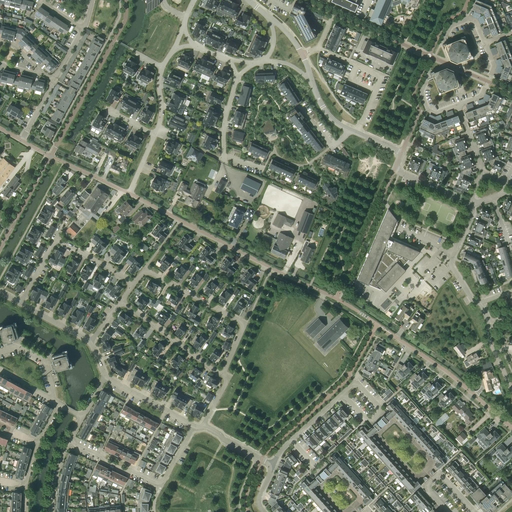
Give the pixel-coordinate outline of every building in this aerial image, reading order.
[(146,0),(146,14),(160,4),(158,4),(157,0),(146,0)] [(208,0),(206,5),(215,9),(218,3),(217,3),(215,2),(215,0),(208,0)] [(224,13),(226,14),(232,2),(230,1),(230,0),(229,0),(225,0),(224,3),(221,2),(217,10),(224,13)] [(332,0),(332,1),(355,12),(358,5),(355,4),(356,1),(355,0),(332,0)] [(367,17),(385,25),(384,25),(388,16),(385,15),(390,4),(398,0),(403,0),(407,2),(406,5),(415,9),(418,0),(379,0),(374,10),(371,9),(368,17),(367,17)] [(476,12),(478,13),(482,2),(481,2),(476,0),(475,0),(472,9),(476,11),(476,12)] [(232,2),(226,14),(235,18),(239,10),(236,8),(237,4),(232,2)] [(491,6),(483,3),(482,2),(478,13),(479,14),(480,12),(483,14),(491,6)] [(311,30),(302,14),(304,13),(305,11),(306,9),(294,4),(290,14),(293,16),(306,42),(316,37),(314,33),(312,30),(311,30)] [(491,6),(483,14),(484,17),(483,17),(484,19),(494,15),(494,14),(491,6)] [(40,17),(45,11),(40,7),(34,16),(39,19),(40,17)] [(305,11),(322,19),(323,16),(306,9),(305,11)] [(45,20),(49,14),(45,11),(40,17),(40,18),(44,20),(45,20)] [(45,20),(44,22),(48,25),(54,17),(49,14),(45,20)] [(239,25),(240,23),(247,26),(251,17),(243,14),(241,18),(239,17),(238,17),(235,23),(239,25)] [(494,15),(484,19),(484,21),(486,20),(487,24),(497,21),(495,16),(494,15)] [(54,17),(48,25),(53,28),(58,20),(54,17)] [(63,23),(58,20),(53,28),(54,27),(58,30),(63,23)] [(196,27),(193,34),(199,36),(201,32),(204,34),(208,25),(199,21),(197,24),(197,23),(196,23),(196,24),(195,24),(195,25),(195,26),(196,27)] [(487,24),(489,28),(488,29),(488,31),(499,26),(499,25),(497,21),(487,24)] [(63,23),(58,30),(63,33),(63,32),(66,33),(69,29),(67,27),(67,26),(63,23)] [(2,24),(0,31),(0,32),(3,34),(2,37),(7,39),(11,27),(2,24)] [(18,28),(11,27),(7,39),(13,40),(14,37),(18,38),(22,30),(23,26),(19,25),(18,28)] [(343,35),(344,36),(346,30),(346,29),(343,28),(341,27),(342,27),(338,25),(338,26),(335,25),(333,30),(343,35)] [(499,26),(488,31),(489,33),(491,32),(492,36),(502,32),(500,28),(499,26)] [(212,45),(218,33),(209,29),(205,37),(208,39),(206,43),(210,45),(210,44),(212,45)] [(32,38),(22,30),(18,38),(21,40),(19,43),(23,47),(32,38)] [(340,40),(343,35),(333,30),(332,33),(331,32),(330,35),(331,35),(330,36),(340,40)] [(224,35),(218,33),(212,45),(218,48),(220,44),(223,45),(224,43),(227,37),(224,35)] [(255,34),(251,43),(264,48),(265,46),(265,47),(267,43),(262,41),(264,38),(255,34)] [(338,46),(340,40),(330,36),(329,36),(328,39),(329,39),(328,42),(338,46)] [(94,38),(91,43),(100,48),(103,43),(102,42),(103,39),(98,37),(97,39),(94,38)] [(32,38),(23,47),(27,51),(30,49),(32,51),(37,46),(35,44),(36,42),(32,38)] [(227,50),(234,54),(239,42),(232,39),(232,40),(229,38),(226,45),(229,46),(227,50)] [(446,45),(445,47),(450,60),(451,61),(456,63),(455,63),(457,63),(469,58),(470,56),(464,40),(462,39),(461,39),(450,44),(446,45)] [(360,49),(364,50),(363,51),(363,52),(369,54),(387,62),(386,62),(392,65),(392,64),(394,60),(395,60),(396,58),(395,58),(397,53),(392,50),(391,51),(374,43),(369,40),(368,41),(368,40),(367,42),(364,40),(360,49)] [(496,48),(496,50),(507,46),(507,45),(505,40),(495,44),(497,48),(496,48)] [(339,46),(338,46),(328,42),(325,47),(337,52),(339,46)] [(93,44),(90,48),(98,52),(100,48),(91,43),(93,44)] [(264,48),(251,43),(250,44),(246,54),(251,57),(252,54),(256,55),(257,52),(261,54),(263,50),(264,48)] [(37,46),(32,51),(34,53),(32,55),(36,60),(45,50),(40,46),(39,48),(37,46)] [(507,46),(496,50),(497,52),(499,51),(500,56),(509,52),(508,47),(507,46)] [(90,48),(88,53),(95,57),(98,52),(90,48)] [(45,50),(36,60),(41,64),(43,61),(45,63),(50,58),(52,55),(46,49),(45,50)] [(509,52),(500,56),(502,60),(501,60),(501,62),(511,58),(511,56),(509,52)] [(95,57),(88,53),(85,58),(92,62),(95,57)] [(177,65),(188,70),(191,63),(188,61),(190,57),(189,57),(190,56),(189,55),(189,54),(188,54),(187,53),(186,54),(185,54),(185,55),(182,54),(181,58),(180,58),(179,58),(178,58),(177,59),(177,60),(177,61),(178,62),(179,62),(177,65)] [(511,57),(511,58),(501,62),(502,64),(503,63),(505,66),(511,66),(511,57)] [(50,58),(45,63),(48,65),(45,68),(50,72),(52,69),(53,70),(58,65),(50,58)] [(92,62),(85,58),(82,63),(90,66),(92,62)] [(193,69),(201,73),(207,61),(206,60),(206,59),(206,58),(205,58),(204,58),(203,58),(203,59),(202,58),(200,62),(197,61),(193,69)] [(329,70),(333,61),(327,59),(327,60),(324,59),(322,64),(324,65),(323,68),(329,70)] [(124,67),(123,71),(133,76),(137,69),(134,68),(136,64),(129,60),(127,63),(126,63),(125,63),(124,63),(124,64),(123,65),(123,66),(124,66),(124,67)] [(207,61),(201,73),(210,77),(214,68),(211,67),(213,63),(209,61),(207,61)] [(336,62),(333,61),(329,70),(328,72),(334,75),(339,64),(338,63),(336,61),(336,62)] [(90,66),(82,63),(80,67),(87,71),(90,66)] [(339,64),(334,75),(342,79),(346,70),(343,69),(344,66),(339,64)] [(511,75),(511,66),(505,66),(503,69),(502,69),(501,71),(511,75)] [(87,71),(80,67),(77,72),(85,76),(87,71)] [(439,92),(441,93),(457,86),(458,84),(453,71),(452,71),(447,69),(447,68),(433,73),(432,76),(439,92)] [(151,77),(153,73),(146,69),(144,73),(141,72),(137,78),(140,79),(140,80),(147,84),(149,81),(149,82),(150,82),(150,81),(151,81),(152,81),(152,80),(152,79),(152,78),(151,77)] [(3,74),(0,73),(0,82),(1,83),(1,81),(7,82),(10,72),(4,70),(3,74)] [(223,70),(222,71),(222,70),(220,75),(217,73),(214,80),(217,81),(217,82),(224,85),(229,74),(227,73),(227,72),(227,71),(226,70),(225,70),(224,70),(223,70)] [(511,75),(501,71),(500,72),(502,73),(500,77),(506,80),(506,81),(510,82),(511,76),(511,75)] [(15,73),(10,72),(7,82),(16,84),(17,78),(14,77),(15,73)] [(75,77),(82,81),(85,76),(77,72),(75,77)] [(265,82),(274,81),(274,72),(265,73),(265,82)] [(179,88),(183,79),(170,73),(168,79),(172,81),(171,84),(170,84),(179,88)] [(256,76),(254,78),(255,80),(256,80),(256,82),(265,82),(265,73),(256,73),(256,76)] [(20,78),(17,78),(16,84),(18,85),(18,87),(24,89),(27,76),(21,75),(20,78)] [(27,76),(24,89),(30,90),(30,88),(33,89),(35,82),(32,82),(33,78),(27,76)] [(75,77),(73,76),(71,81),(79,85),(82,81),(75,77)] [(288,78),(278,84),(283,91),(290,86),(289,83),(290,82),(288,78)] [(35,82),(33,89),(43,92),(45,85),(44,85),(45,81),(39,79),(38,83),(35,82)] [(71,81),(68,86),(77,91),(79,85),(71,81)] [(244,84),(241,95),(249,97),(252,88),(247,87),(248,85),(244,84)] [(346,96),(350,87),(344,84),(344,85),(340,84),(338,89),(341,91),(340,94),(346,96)] [(290,86),(283,91),(286,96),(294,91),(290,86)] [(107,99),(113,103),(115,99),(118,100),(122,92),(113,87),(112,90),(111,89),(109,93),(110,94),(107,99)] [(351,101),(356,89),(353,87),(352,88),(350,87),(346,96),(345,98),(351,101)] [(359,90),(356,89),(351,101),(356,103),(357,101),(361,92),(359,91),(359,90)] [(65,95),(72,99),(75,94),(74,93),(69,90),(68,90),(65,94),(65,95)] [(223,97),(210,91),(206,100),(215,104),(216,101),(220,103),(220,102),(221,102),(223,99),(222,98),(223,97)] [(294,91),(286,96),(289,100),(297,96),(294,91)] [(184,105),(188,96),(179,92),(179,93),(178,95),(173,93),(171,97),(172,97),(171,99),(182,104),(184,105)] [(357,101),(363,103),(367,94),(361,92),(357,101)] [(72,99),(65,95),(65,94),(63,94),(61,99),(62,100),(62,99),(70,103),(72,99)] [(125,110),(127,111),(134,98),(125,94),(121,102),(124,104),(121,108),(125,110)] [(501,105),(504,98),(499,96),(498,97),(493,94),(491,98),(489,98),(489,99),(499,104),(498,105),(501,106),(501,105)] [(249,97),(241,95),(238,103),(247,106),(248,102),(250,103),(252,98),(249,97)] [(297,96),(289,100),(292,106),(294,105),(295,106),(301,102),(297,96)] [(134,98),(127,111),(133,114),(135,110),(138,111),(142,103),(134,98)] [(70,103),(62,99),(62,100),(60,104),(67,108),(70,103)] [(182,104),(171,99),(169,105),(173,107),(172,109),(171,109),(171,110),(181,114),(185,105),(184,105),(182,104)] [(489,102),(488,105),(495,113),(498,105),(499,104),(489,99),(488,101),(489,102)] [(67,108),(60,104),(57,109),(64,113),(67,108)] [(495,113),(488,105),(485,106),(484,104),(482,105),(486,116),(485,117),(486,119),(488,118),(488,116),(495,113)] [(20,118),(23,113),(19,111),(20,110),(14,106),(13,107),(10,105),(7,110),(11,112),(10,113),(11,113),(9,116),(13,119),(15,116),(16,116),(17,116),(20,118)] [(142,119),(143,120),(143,121),(143,122),(144,122),(144,123),(145,123),(146,123),(146,122),(148,122),(154,110),(145,105),(141,114),(144,115),(142,119)] [(481,107),(477,109),(481,118),(485,117),(486,116),(482,105),(480,106),(481,107)] [(206,115),(217,120),(219,114),(215,112),(216,110),(217,109),(210,106),(206,115)] [(294,122),(298,128),(305,122),(298,113),(300,112),(296,107),(287,114),(290,117),(288,120),(291,124),(294,122)] [(57,109),(55,114),(62,118),(64,113),(57,109)] [(236,111),(234,117),(245,120),(247,114),(245,113),(243,113),(244,111),(244,110),(238,109),(238,111),(236,111)] [(472,109),(470,110),(475,120),(473,121),(474,123),(477,122),(476,120),(481,118),(477,109),(473,110),(472,109)] [(475,120),(470,110),(469,110),(469,112),(465,113),(468,123),(473,121),(475,120)] [(62,118),(55,114),(52,118),(59,122),(62,118)] [(104,118),(98,114),(95,120),(94,120),(92,123),(93,124),(92,127),(101,132),(105,123),(102,121),(104,118)] [(183,131),(184,129),(184,130),(186,126),(186,125),(186,124),(183,123),(185,120),(175,115),(173,119),(172,118),(171,120),(171,119),(169,122),(170,122),(169,126),(177,129),(178,128),(183,131)] [(217,120),(206,115),(202,124),(209,127),(209,126),(210,124),(215,126),(216,122),(217,120)] [(454,130),(457,129),(456,127),(461,125),(457,116),(453,118),(452,116),(451,117),(455,128),(454,128),(454,130)] [(245,120),(234,117),(233,123),(239,124),(238,128),(242,130),(245,120)] [(455,128),(451,117),(449,118),(449,119),(445,120),(449,130),(454,128),(455,128)] [(55,127),(57,124),(49,119),(47,122),(51,125),(49,128),(48,128),(48,129),(44,127),(42,132),(45,133),(45,134),(51,138),(54,131),(53,131),(55,128),(55,127)] [(267,121),(263,129),(264,132),(266,134),(270,133),(272,132),(273,130),(273,129),(272,126),(271,125),(272,124),(271,120),(267,121)] [(424,120),(420,129),(419,131),(423,133),(424,131),(425,131),(430,121),(429,120),(428,121),(424,120)] [(449,130),(445,120),(441,122),(441,121),(439,121),(443,132),(442,132),(443,135),(445,134),(444,132),(449,130)] [(305,122),(298,128),(303,134),(310,129),(311,129),(312,128),(307,121),(305,122)] [(425,135),(429,137),(429,138),(434,140),(434,135),(434,125),(431,123),(432,122),(430,121),(425,131),(424,131),(423,133),(423,134),(425,135)] [(434,135),(442,132),(443,132),(439,121),(437,122),(438,123),(434,125),(434,135)] [(113,138),(114,136),(119,126),(114,123),(112,127),(109,125),(104,134),(113,138)] [(113,138),(121,143),(126,134),(125,134),(123,133),(125,128),(121,126),(121,127),(119,126),(114,136),(113,138)] [(477,139),(486,136),(489,135),(486,126),(477,129),(478,133),(475,134),(475,136),(475,138),(477,139)] [(303,134),(301,135),(305,140),(314,133),(311,129),(310,129),(303,134)] [(245,134),(233,131),(232,136),(233,136),(232,140),(241,142),(243,137),(244,138),(245,134)] [(191,133),(188,140),(194,143),(197,136),(191,133)] [(314,133),(305,140),(308,144),(310,143),(317,137),(314,133)] [(137,136),(134,135),(132,139),(129,137),(125,143),(129,145),(128,146),(135,149),(141,138),(142,138),(142,137),(141,136),(141,135),(140,135),(139,135),(138,135),(137,136)] [(217,143),(216,143),(217,140),(206,135),(201,146),(208,149),(210,146),(214,148),(214,147),(215,147),(215,148),(216,147),(217,147),(217,146),(218,146),(218,145),(218,144),(217,144),(217,143)] [(486,136),(477,139),(477,140),(477,141),(477,143),(479,144),(479,145),(485,143),(486,145),(492,143),(491,140),(488,138),(487,139),(486,136)] [(317,137),(310,143),(314,147),(321,142),(317,137)] [(453,148),(465,144),(465,143),(466,142),(465,139),(464,139),(463,138),(457,140),(456,137),(450,140),(451,143),(453,144),(455,147),(453,148)] [(100,150),(98,149),(101,145),(94,141),(92,146),(87,143),(82,140),(79,145),(78,145),(75,151),(77,152),(79,153),(81,154),(84,148),(97,155),(100,150)] [(166,146),(165,149),(167,150),(167,151),(167,152),(167,153),(168,153),(168,154),(169,154),(170,154),(171,154),(171,153),(172,153),(176,155),(181,144),(174,141),(173,144),(168,142),(167,142),(166,142),(165,142),(165,143),(165,144),(165,145),(165,146),(166,146)] [(250,141),(246,150),(254,153),(257,145),(250,141)] [(321,142),(314,147),(317,152),(319,151),(320,152),(325,148),(321,142)] [(494,152),(492,147),(494,146),(492,143),(486,145),(487,148),(481,151),(481,153),(482,155),(483,156),(492,153),(494,152)] [(466,144),(465,144),(453,148),(456,157),(462,154),(461,151),(467,149),(467,148),(468,147),(467,145),(466,144)] [(254,153),(253,155),(258,158),(259,156),(263,148),(257,145),(254,153)] [(191,147),(185,157),(198,164),(204,154),(191,147)] [(263,148),(259,156),(266,159),(270,151),(263,148)] [(111,150),(108,156),(114,159),(117,153),(111,150)] [(492,153),(483,156),(483,157),(483,158),(484,160),(485,161),(485,162),(491,159),(492,162),(499,160),(497,157),(494,158),(492,153)] [(326,156),(324,156),(321,164),(328,167),(333,157),(327,154),(326,156)] [(462,154),(456,157),(458,160),(460,162),(461,161),(462,164),(472,160),(471,160),(472,158),(471,156),(470,156),(470,155),(464,157),(462,154)] [(412,170),(418,158),(412,156),(407,168),(408,168),(408,169),(410,170),(412,170)] [(339,160),(333,157),(328,167),(335,170),(339,160)] [(0,185),(14,167),(4,158),(0,162),(0,185)] [(110,169),(119,173),(121,169),(120,168),(121,167),(125,169),(129,160),(124,158),(121,165),(119,164),(117,164),(116,167),(112,165),(110,169)] [(426,162),(418,158),(412,170),(413,170),(414,172),(416,173),(417,172),(418,172),(420,166),(423,168),(426,162)] [(271,164),(269,168),(275,170),(279,162),(272,159),(269,163),(271,164)] [(339,160),(335,170),(340,172),(345,162),(339,160)] [(462,164),(459,165),(459,166),(459,167),(460,169),(461,170),(462,171),(461,173),(467,175),(469,171),(468,168),(474,166),(473,165),(474,164),(473,162),(472,161),(472,160),(462,164)] [(499,160),(492,162),(493,164),(491,168),(500,172),(503,167),(504,167),(505,163),(499,160)] [(161,161),(161,163),(160,162),(159,163),(158,163),(158,164),(158,165),(159,165),(159,166),(158,167),(162,169),(161,172),(169,176),(174,167),(161,161)] [(280,173),(284,165),(279,162),(275,170),(280,173)] [(345,162),(340,172),(344,174),(343,176),(346,178),(349,171),(347,170),(350,164),(345,162)] [(284,165),(280,173),(286,175),(290,167),(287,166),(288,164),(285,163),(284,164),(284,165)] [(438,167),(433,165),(430,163),(427,169),(430,171),(428,177),(429,178),(431,179),(432,179),(433,179),(438,167)] [(286,175),(285,177),(292,180),(296,172),(294,171),(295,169),(290,167),(286,175)] [(439,167),(438,167),(433,179),(434,179),(434,181),(437,182),(438,181),(439,181),(440,178),(443,180),(447,171),(442,169),(442,168),(440,167),(439,167)] [(298,174),(295,182),(296,184),(300,183),(301,182),(302,183),(303,183),(306,175),(307,175),(307,174),(305,172),(304,172),(303,173),(301,172),(300,175),(298,174)] [(461,173),(457,181),(469,186),(470,185),(471,185),(472,183),(471,181),(472,181),(466,178),(467,175),(461,173)] [(302,183),(302,185),(307,187),(312,177),(307,175),(306,175),(303,183),(302,183)] [(19,179),(15,176),(2,193),(9,198),(14,191),(15,191),(18,186),(15,184),(19,179)] [(52,191),(57,195),(64,187),(63,186),(66,182),(61,177),(56,183),(57,185),(52,191)] [(151,186),(155,188),(155,189),(155,190),(155,191),(156,191),(157,191),(158,191),(159,191),(159,190),(162,191),(165,185),(168,186),(170,182),(160,177),(159,180),(155,178),(151,186)] [(240,188),(255,195),(260,184),(246,177),(240,188)] [(312,177),(307,187),(313,190),(315,189),(318,182),(316,181),(317,180),(312,177)] [(221,180),(216,189),(222,191),(226,182),(221,180)] [(457,181),(455,186),(453,189),(462,193),(463,190),(467,192),(467,191),(468,190),(469,188),(469,187),(469,186),(457,181)] [(190,192),(190,191),(185,189),(187,186),(182,183),(179,191),(183,193),(184,192),(189,194),(185,202),(191,205),(194,198),(191,197),(193,194),(190,193),(190,192)] [(194,183),(190,191),(190,192),(190,193),(193,194),(202,199),(206,189),(194,183)] [(324,186),(323,187),(325,190),(327,190),(329,193),(328,195),(329,197),(328,199),(329,201),(335,200),(338,195),(335,192),(336,191),(336,190),(336,188),(335,188),(334,188),(332,189),(328,184),(326,184),(325,184),(324,186)] [(72,187),(60,200),(66,204),(77,191),(76,190),(77,190),(74,187),(73,188),(72,187)] [(108,195),(97,187),(84,206),(95,214),(108,195)] [(86,199),(90,194),(85,191),(81,196),(82,196),(81,197),(80,197),(79,199),(76,197),(73,201),(80,207),(85,199),(86,199)] [(194,198),(191,205),(197,208),(202,199),(193,194),(191,197),(194,198)] [(507,214),(510,215),(511,210),(511,208),(510,208),(511,202),(511,201),(507,199),(506,202),(505,202),(504,204),(504,206),(503,208),(508,211),(507,214)] [(126,201),(120,208),(119,207),(115,211),(117,213),(119,213),(120,212),(123,215),(118,220),(122,224),(127,219),(124,217),(133,208),(130,205),(130,204),(128,202),(127,202),(126,201)] [(40,213),(51,218),(54,213),(47,209),(47,210),(43,208),(40,213)] [(229,224),(237,228),(239,222),(240,223),(242,218),(241,218),(242,216),(245,217),(244,218),(250,220),(254,212),(248,209),(246,214),(236,210),(234,214),(231,213),(229,218),(231,219),(229,224)] [(396,221),(388,209),(357,280),(380,290),(382,288),(386,292),(406,271),(402,267),(409,259),(412,260),(420,252),(393,240),(393,241),(388,239),(396,221)] [(484,220),(490,222),(491,219),(488,218),(491,213),(488,212),(488,210),(485,209),(484,210),(482,209),(479,214),(485,217),(484,220)] [(140,211),(132,219),(137,224),(140,221),(143,225),(147,221),(147,222),(148,222),(150,221),(150,220),(149,219),(152,216),(146,211),(143,213),(142,213),(140,211)] [(314,215),(304,211),(297,230),(307,234),(314,215)] [(51,218),(40,213),(38,218),(41,220),(48,224),(51,218)] [(281,228),(286,217),(278,214),(273,224),(281,228)] [(490,222),(484,220),(483,223),(477,220),(475,221),(474,223),(475,225),(474,225),(483,229),(486,224),(489,226),(490,222)] [(160,226),(158,225),(152,233),(156,236),(159,237),(161,238),(158,241),(162,243),(168,235),(163,231),(167,226),(162,223),(160,226)] [(73,237),(79,230),(72,224),(68,229),(71,232),(70,234),(73,237)] [(478,233),(477,236),(483,239),(486,231),(483,229),(474,225),(474,226),(473,227),(472,229),(472,230),(472,231),(478,233)] [(30,233),(40,238),(43,233),(36,229),(36,230),(32,228),(30,233)] [(40,238),(30,233),(27,238),(30,240),(37,244),(40,238)] [(284,258),(293,239),(280,233),(276,239),(265,233),(262,239),(274,245),(271,252),(284,258)] [(182,247),(185,249),(185,248),(189,252),(193,246),(189,243),(193,238),(188,234),(186,237),(184,236),(178,245),(182,248),(182,247)] [(96,245),(93,249),(98,253),(102,248),(103,249),(107,244),(95,236),(91,242),(96,245)] [(483,239),(477,236),(475,239),(469,236),(469,237),(468,238),(467,240),(467,241),(467,242),(479,247),(483,239)] [(309,264),(315,249),(307,246),(309,242),(306,240),(301,251),(303,252),(300,260),(309,264)] [(124,248),(122,251),(114,245),(110,251),(115,254),(112,258),(117,262),(121,257),(122,258),(128,251),(124,248)] [(500,254),(507,252),(506,246),(501,247),(498,248),(500,254)] [(205,248),(198,257),(202,260),(203,259),(205,261),(206,261),(210,264),(214,258),(210,255),(214,250),(209,247),(207,250),(205,248)] [(19,252),(27,257),(30,252),(25,249),(21,248),(19,252)] [(472,250),(468,248),(466,253),(464,251),(462,256),(464,256),(462,260),(467,262),(471,255),(472,252),(472,250)] [(62,267),(66,261),(60,258),(63,253),(57,250),(54,256),(53,255),(50,260),(62,267)] [(27,257),(19,252),(16,257),(19,259),(19,260),(24,263),(27,257)] [(481,256),(472,252),(471,255),(467,262),(472,264),(479,258),(481,256)] [(167,268),(171,263),(175,266),(178,261),(175,259),(173,262),(165,256),(160,262),(162,264),(160,267),(164,271),(167,268)] [(131,266),(128,270),(133,274),(137,269),(138,270),(142,265),(131,257),(126,262),(131,266)] [(227,275),(230,277),(236,269),(232,266),(236,261),(231,257),(229,260),(227,259),(220,268),(224,271),(225,270),(227,272),(228,271),(229,272),(227,275)] [(480,261),(479,258),(472,264),(474,269),(484,265),(485,265),(483,260),(480,261)] [(68,271),(73,273),(78,263),(73,260),(72,263),(70,262),(67,267),(69,268),(68,271)] [(503,266),(504,269),(501,270),(501,272),(504,271),(511,269),(510,264),(503,266)] [(175,276),(180,280),(188,269),(183,265),(180,269),(178,268),(175,273),(177,274),(175,276)] [(484,265),(474,269),(476,274),(486,270),(484,265)] [(83,274),(81,277),(87,280),(92,269),(87,266),(86,269),(83,268),(81,273),(83,274)] [(11,267),(8,272),(16,277),(20,271),(14,269),(11,267)] [(257,281),(253,278),(256,273),(252,269),(249,272),(248,271),(241,280),(245,283),(246,282),(248,284),(249,283),(250,284),(248,287),(251,289),(257,281)] [(486,271),(486,270),(476,274),(478,279),(486,276),(487,276),(485,271),(486,271)] [(14,287),(19,278),(16,277),(8,272),(5,277),(9,279),(7,283),(14,287)] [(195,287),(202,278),(197,274),(196,277),(194,275),(190,280),(192,281),(190,284),(195,287)] [(98,290),(105,277),(100,275),(98,277),(96,276),(93,281),(96,282),(93,287),(98,290)] [(486,276),(478,279),(480,284),(484,283),(484,285),(489,283),(486,276)] [(161,288),(158,286),(153,283),(152,283),(149,282),(146,287),(150,289),(149,289),(154,292),(156,289),(160,291),(161,288)] [(217,286),(212,282),(211,285),(209,283),(205,288),(207,289),(205,292),(210,295),(217,286)] [(114,288),(109,284),(105,290),(116,299),(120,294),(118,292),(122,288),(117,284),(114,288)] [(44,300),(48,293),(35,287),(32,292),(34,293),(31,298),(37,301),(39,297),(44,300)] [(224,304),(233,293),(228,289),(225,294),(223,292),(219,297),(221,298),(219,301),(224,304)] [(58,297),(53,294),(50,299),(48,297),(45,302),(47,304),(46,306),(51,309),(58,297)] [(171,305),(174,307),(176,304),(177,305),(180,298),(175,295),(175,296),(171,294),(168,299),(172,301),(171,302),(172,302),(171,305)] [(145,297),(143,300),(143,299),(142,300),(139,298),(136,302),(139,305),(138,305),(143,309),(148,303),(147,303),(149,300),(145,297)] [(242,310),(245,305),(246,305),(248,302),(242,297),(239,300),(236,305),(236,306),(234,309),(239,312),(241,309),(242,310)] [(61,304),(58,310),(60,311),(59,313),(64,316),(70,306),(65,303),(63,306),(61,304)] [(405,316),(407,318),(412,312),(413,309),(405,304),(401,310),(400,309),(397,313),(398,314),(395,318),(398,320),(399,320),(401,321),(405,316)] [(188,313),(190,314),(188,319),(195,323),(194,324),(197,325),(198,324),(201,320),(195,316),(197,312),(197,311),(199,308),(194,305),(192,308),(191,308),(188,313)] [(77,323),(84,311),(79,308),(76,313),(74,312),(71,317),(73,318),(72,321),(77,323)] [(166,311),(164,314),(163,315),(160,313),(156,317),(160,320),(159,320),(164,324),(168,318),(172,321),(176,316),(173,314),(172,315),(166,311)] [(133,320),(130,318),(125,314),(125,315),(122,312),(118,317),(121,319),(121,320),(126,324),(127,322),(130,324),(133,320)] [(419,316),(420,314),(417,312),(411,321),(414,323),(410,327),(412,329),(412,330),(415,332),(416,331),(418,328),(419,328),(422,324),(421,324),(424,320),(419,316)] [(96,318),(91,315),(84,327),(89,330),(91,327),(93,329),(96,323),(94,322),(96,318)] [(208,327),(213,330),(218,320),(213,317),(212,320),(210,318),(207,323),(209,325),(208,327)] [(313,338),(326,326),(318,318),(306,330),(313,338)] [(340,320),(317,342),(326,350),(348,328),(346,326),(346,324),(344,322),(342,322),(340,320)] [(0,329),(4,343),(8,342),(8,343),(11,342),(11,340),(19,338),(16,327),(15,327),(14,324),(3,327),(4,328),(0,329)] [(187,329),(181,325),(177,329),(178,330),(175,333),(180,337),(183,333),(183,334),(187,329)] [(226,329),(226,328),(223,327),(220,332),(229,337),(232,332),(231,331),(233,328),(228,325),(226,329)] [(141,326),(139,330),(138,329),(135,334),(141,338),(144,334),(143,333),(146,330),(141,326)] [(115,331),(122,336),(124,333),(117,327),(115,331)] [(105,334),(102,339),(108,340),(113,333),(108,329),(104,334),(105,334)] [(194,346),(199,349),(207,338),(202,335),(199,339),(196,336),(193,341),(196,343),(194,346)] [(108,340),(102,339),(104,345),(103,345),(105,351),(111,348),(108,340)] [(158,356),(165,347),(160,343),(158,345),(156,344),(153,349),(155,350),(153,353),(158,356)] [(462,343),(460,345),(458,344),(454,347),(460,356),(465,352),(463,350),(466,348),(462,343)] [(373,351),(381,355),(385,347),(380,344),(378,347),(376,346),(373,351)] [(215,362),(217,358),(218,359),(221,354),(215,350),(212,354),(212,355),(210,358),(215,362)] [(381,355),(373,351),(371,356),(378,360),(381,355)] [(55,368),(56,371),(70,367),(69,364),(70,363),(67,353),(64,354),(63,353),(52,356),(54,364),(53,365),(54,368),(53,368),(55,368)] [(478,362),(477,360),(479,358),(476,353),(471,356),(471,355),(466,358),(470,364),(472,362),(473,364),(478,362)] [(174,363),(172,365),(177,369),(184,359),(179,355),(178,358),(176,356),(172,361),(174,363)] [(378,360),(371,356),(368,361),(375,365),(378,360)] [(114,369),(118,366),(115,357),(109,360),(111,365),(112,364),(114,369)] [(375,365),(368,361),(365,366),(372,370),(375,365)] [(131,372),(136,364),(132,362),(128,369),(131,372)] [(398,363),(395,370),(398,372),(397,373),(402,379),(408,373),(408,372),(413,367),(409,362),(405,365),(404,364),(403,366),(398,363)] [(119,366),(118,366),(114,369),(119,372),(118,373),(123,376),(127,370),(126,370),(128,366),(122,363),(119,365),(119,366)] [(372,370),(365,366),(362,371),(364,372),(363,375),(368,378),(372,370)] [(190,375),(196,380),(199,375),(198,375),(201,371),(196,368),(194,371),(193,371),(190,375)] [(137,384),(143,373),(134,369),(131,374),(135,375),(134,377),(134,378),(132,381),(137,384)] [(490,388),(491,387),(489,379),(494,378),(493,373),(491,374),(491,371),(486,371),(485,370),(483,370),(485,379),(484,379),(485,384),(486,389),(487,388),(490,388)] [(416,389),(423,383),(422,382),(428,377),(423,372),(420,375),(419,374),(417,376),(415,373),(409,378),(413,382),(411,383),(416,389)] [(148,376),(143,373),(137,384),(142,387),(144,383),(145,383),(146,382),(149,383),(153,376),(149,374),(148,376)] [(207,375),(201,383),(206,386),(207,383),(212,386),(212,385),(216,387),(218,382),(215,380),(210,377),(207,375)] [(5,379),(3,378),(0,383),(0,385),(4,388),(8,380),(6,378),(5,379)] [(158,395),(163,384),(155,379),(152,384),(155,386),(154,388),(154,389),(153,392),(158,395)] [(8,380),(4,388),(9,390),(13,383),(11,382),(11,381),(8,380)] [(430,399),(436,393),(436,392),(441,387),(437,382),(433,385),(432,384),(431,385),(429,382),(423,388),(426,392),(425,393),(430,399)] [(13,383),(9,390),(14,393),(18,385),(15,383),(15,384),(13,383)] [(172,389),(163,384),(158,395),(162,398),(164,394),(165,394),(166,392),(169,394),(172,389)] [(14,393),(18,395),(22,388),(20,387),(21,386),(18,385),(14,393)] [(18,395),(17,397),(22,400),(27,390),(25,388),(24,389),(22,388),(18,395)] [(30,391),(27,390),(22,400),(27,403),(32,393),(30,392),(30,391)] [(99,397),(108,402),(111,395),(102,390),(99,397)] [(178,406),(183,395),(175,391),(172,396),(175,398),(174,399),(175,400),(173,403),(178,406)] [(449,403),(455,398),(450,392),(447,396),(446,394),(444,396),(441,393),(436,398),(444,407),(445,406),(445,407),(450,403),(449,403)] [(183,395),(178,406),(183,409),(185,405),(185,406),(186,404),(189,405),(192,400),(183,395)] [(99,397),(95,403),(103,408),(104,408),(108,402),(99,397)] [(390,411),(398,404),(394,400),(386,407),(390,411)] [(465,405),(464,406),(464,405),(465,404),(463,402),(462,402),(462,403),(459,400),(452,407),(458,413),(459,412),(466,420),(465,421),(468,424),(473,419),(471,416),(472,414),(467,409),(468,409),(465,405)] [(40,410),(49,415),(53,409),(52,408),(52,407),(52,406),(52,405),(51,404),(50,404),(48,402),(46,405),(43,404),(40,410)] [(101,414),(104,408),(103,408),(95,403),(92,409),(100,414),(101,414)] [(191,408),(194,410),(195,411),(193,414),(198,417),(200,413),(200,414),(203,409),(193,403),(191,408)] [(381,419),(379,421),(383,425),(385,423),(386,424),(389,421),(388,420),(394,415),(401,408),(398,404),(390,411),(384,416),(384,415),(381,418),(381,419)] [(125,417),(130,408),(128,407),(125,405),(120,415),(125,418),(125,417)] [(338,411),(337,412),(336,412),(343,420),(344,420),(349,416),(341,407),(338,411)] [(130,408),(125,417),(130,420),(135,410),(132,409),(130,408)] [(405,412),(401,408),(394,415),(397,419),(405,412)] [(100,414),(92,409),(88,416),(97,421),(101,414),(100,414)] [(40,410),(36,417),(46,422),(49,415),(40,410)] [(135,410),(130,420),(135,422),(136,420),(139,413),(137,412),(138,412),(135,410)] [(333,416),(331,417),(340,426),(345,421),(344,420),(343,420),(336,412),(337,412),(336,412),(333,415),(333,416)] [(409,416),(405,412),(397,419),(401,423),(409,416)] [(136,420),(135,422),(139,425),(140,423),(144,416),(141,414),(139,413),(136,420)] [(7,414),(4,421),(9,423),(12,416),(7,414)] [(12,416),(9,423),(14,425),(17,418),(12,416)] [(88,416),(85,422),(92,426),(94,427),(97,421),(88,416)] [(144,416),(140,423),(139,425),(144,427),(145,425),(149,418),(147,417),(144,416)] [(328,420),(326,422),(334,431),(340,426),(331,417),(331,416),(327,420),(328,420)] [(409,416),(401,423),(405,427),(413,420),(409,416)] [(46,422),(36,417),(33,423),(42,428),(46,422)] [(145,425),(150,428),(154,421),(151,419),(151,420),(149,418),(145,425)] [(439,427),(443,423),(439,418),(435,422),(439,427)] [(413,420),(405,427),(408,431),(416,424),(413,420)] [(150,428),(149,430),(154,433),(159,424),(156,423),(156,422),(154,421),(150,428)] [(323,425),(321,426),(328,434),(329,436),(334,431),(326,422),(326,421),(322,424),(323,425)] [(362,436),(365,440),(372,435),(378,430),(378,431),(381,428),(380,427),(383,425),(379,421),(377,423),(376,422),(373,425),(374,426),(368,431),(362,436)] [(85,422),(81,428),(89,432),(92,426),(85,422)] [(42,428),(33,423),(29,429),(32,431),(31,434),(36,437),(38,434),(39,434),(42,428)] [(419,428),(416,424),(408,431),(412,435),(419,428)] [(323,439),(324,440),(329,436),(328,434),(321,426),(317,429),(318,429),(316,431),(323,439)] [(359,431),(358,432),(356,434),(360,438),(362,436),(368,431),(364,427),(363,428),(362,427),(361,427),(358,429),(358,431),(359,431)] [(89,432),(81,428),(78,435),(87,440),(91,433),(89,432)] [(420,428),(419,428),(412,435),(416,439),(424,432),(420,428)] [(173,429),(170,434),(180,440),(182,437),(181,436),(182,434),(173,429)] [(484,429),(479,433),(485,440),(484,440),(489,445),(490,445),(494,441),(493,441),(499,436),(494,431),(491,434),(490,433),(489,434),(484,429)] [(313,434),(311,435),(311,436),(319,445),(324,440),(323,439),(316,431),(316,430),(312,434),(313,434)] [(427,436),(424,432),(416,439),(419,443),(425,437),(427,436)] [(462,433),(457,437),(464,443),(468,439),(462,433)] [(170,434),(167,439),(177,444),(178,442),(178,443),(180,440),(170,434)] [(305,440),(306,441),(305,442),(308,446),(309,445),(314,450),(319,445),(311,436),(311,435),(307,438),(307,439),(306,440),(305,440)] [(365,440),(364,442),(368,446),(375,439),(372,435),(365,440)] [(427,436),(425,437),(419,443),(423,447),(429,441),(431,440),(427,436)] [(177,444),(167,439),(164,444),(174,450),(176,447),(176,446),(177,444)] [(379,443),(375,439),(368,446),(371,450),(379,443)] [(109,452),(114,443),(109,440),(104,450),(109,452)] [(431,440),(429,441),(423,447),(426,451),(433,445),(434,444),(431,440)] [(119,445),(114,443),(109,452),(114,454),(119,445)] [(383,447),(379,443),(371,450),(375,454),(383,447)] [(24,447),(22,454),(30,456),(32,449),(31,449),(32,446),(26,444),(25,447),(24,447)] [(164,444),(161,449),(171,454),(172,452),(173,453),(174,450),(164,444)] [(438,448),(434,444),(433,445),(426,451),(430,455),(438,448)] [(501,456),(506,461),(506,460),(507,461),(511,457),(510,456),(511,454),(511,446),(508,449),(507,448),(506,449),(501,444),(496,449),(502,455),(501,456)] [(119,445),(114,454),(119,457),(124,447),(119,445)] [(128,450),(124,447),(119,457),(124,459),(128,450)] [(386,451),(383,447),(375,454),(379,458),(386,451)] [(441,452),(438,448),(430,455),(434,459),(441,452)] [(161,449),(159,454),(169,460),(171,457),(170,456),(171,454),(161,449)] [(128,450),(124,459),(129,461),(133,452),(128,450)] [(134,452),(133,452),(129,461),(134,464),(137,457),(140,458),(141,455),(134,451),(134,452)] [(341,455),(337,451),(329,459),(332,463),(339,457),(341,455)] [(386,451),(379,458),(382,462),(390,455),(386,451)] [(67,455),(66,459),(74,462),(76,456),(69,452),(67,455)] [(434,459),(437,463),(443,457),(444,458),(445,456),(441,452),(434,459)] [(22,454),(20,461),(28,463),(30,456),(22,454)] [(169,460),(159,454),(156,459),(158,460),(166,464),(167,462),(167,463),(169,460)] [(287,459),(285,465),(290,467),(292,464),(293,466),(298,462),(291,454),(286,458),(287,459)] [(390,455),(382,462),(386,466),(393,459),(390,455)] [(332,463),(327,468),(326,467),(323,470),(324,471),(321,473),(325,477),(328,475),(328,476),(331,473),(330,472),(336,467),(342,461),(339,457),(332,463)] [(437,463),(435,465),(439,469),(447,462),(444,458),(443,457),(437,463)] [(74,462),(66,459),(63,466),(71,469),(73,470),(76,463),(74,462)] [(393,459),(386,466),(389,470),(397,463),(393,459)] [(20,461),(18,460),(16,467),(18,468),(26,470),(28,463),(20,461)] [(158,460),(155,465),(164,470),(165,467),(165,466),(166,464),(158,460)] [(343,460),(342,461),(336,467),(340,471),(347,464),(343,460)] [(397,463),(389,470),(393,474),(401,467),(397,463)] [(450,473),(457,467),(453,463),(447,468),(450,473)] [(99,474),(103,466),(98,464),(94,471),(99,474)] [(164,470),(155,465),(153,464),(150,469),(160,475),(161,472),(162,473),(164,470)] [(347,464),(340,471),(343,475),(351,468),(347,464)] [(281,468),(278,474),(286,477),(290,467),(285,465),(283,469),(281,468)] [(63,466),(61,473),(69,475),(71,469),(63,466)] [(108,469),(103,466),(99,474),(104,476),(108,469)] [(401,467),(393,474),(397,478),(404,471),(401,467)] [(460,471),(457,467),(450,473),(454,477),(460,471)] [(18,468),(16,475),(17,475),(16,478),(22,480),(23,477),(24,477),(26,470),(18,468)] [(306,468),(302,472),(297,476),(300,479),(309,471),(306,468)] [(351,468),(343,475),(347,479),(355,472),(351,468)] [(104,476),(109,478),(112,471),(108,469),(104,476)] [(109,478),(108,480),(113,483),(117,473),(112,471),(109,478)] [(404,471),(397,478),(400,482),(408,475),(404,471)] [(464,475),(460,471),(454,477),(458,481),(464,475)] [(358,476),(355,472),(347,479),(351,483),(358,476)] [(61,473),(59,480),(67,482),(69,475),(61,473)] [(122,475),(117,473),(113,483),(118,485),(122,475)] [(310,483),(303,490),(306,494),(314,487),(320,482),(321,483),(323,480),(323,479),(325,477),(321,473),(319,475),(318,474),(315,477),(316,478),(310,483)] [(278,474),(276,479),(284,482),(286,477),(278,474)] [(458,481),(461,485),(469,478),(465,474),(464,475),(458,481)] [(122,475),(118,485),(123,487),(127,478),(122,475)] [(411,479),(408,475),(400,482),(404,486),(411,479)] [(362,480),(358,476),(351,483),(354,487),(362,480)] [(469,478),(461,485),(465,489),(471,483),(473,481),(470,477),(469,478)] [(274,484),(281,487),(282,488),(283,486),(284,486),(285,484),(284,483),(285,483),(284,482),(276,479),(274,484)] [(301,482),(302,483),(300,484),(304,488),(303,490),(310,483),(307,479),(305,480),(304,479),(301,482)] [(415,483),(411,479),(404,486),(408,490),(415,483)] [(59,480),(58,487),(69,489),(70,482),(67,482),(59,480)] [(362,480),(354,487),(358,491),(365,484),(362,480)] [(415,483),(408,490),(411,494),(421,485),(417,481),(415,483)] [(473,481),(471,483),(465,489),(469,493),(470,492),(471,494),(479,487),(473,481)] [(479,487),(471,494),(472,494),(470,495),(478,503),(476,504),(480,508),(481,507),(485,511),(492,511),(511,494),(511,491),(502,481),(486,495),(479,487)] [(274,484),(271,489),(279,493),(279,492),(281,487),(274,484)] [(369,488),(365,484),(358,491),(361,495),(369,488)] [(58,487),(57,494),(68,495),(69,489),(58,487)] [(143,487),(140,493),(149,497),(150,493),(151,491),(143,487)] [(318,491),(314,487),(306,494),(310,498),(318,491)] [(373,492),(369,488),(361,495),(365,499),(373,492)] [(13,492),(13,500),(21,500),(22,493),(21,493),(21,489),(14,489),(14,492),(13,492)] [(279,493),(271,489),(269,495),(271,496),(268,502),(276,501),(276,500),(277,498),(278,499),(281,493),(279,492),(279,493)] [(321,495),(318,491),(310,498),(314,502),(321,495)] [(413,502),(415,501),(421,495),(418,491),(410,498),(413,502)] [(140,493),(137,492),(136,500),(139,500),(148,502),(148,500),(149,497),(140,493)] [(365,499),(363,501),(367,505),(376,496),(373,492),(365,499)] [(56,501),(64,502),(67,502),(68,495),(57,494),(56,501)] [(325,499),(321,495),(314,502),(317,506),(325,499)] [(421,495),(415,501),(419,505),(425,499),(421,495)] [(386,502),(382,497),(374,505),(378,509),(384,503),(386,502)] [(328,503),(325,499),(317,506),(321,510),(328,503)] [(417,506),(421,510),(429,503),(425,499),(419,505),(417,506)] [(276,501),(268,502),(273,507),(271,508),(274,511),(276,511),(281,507),(282,507),(283,506),(279,502),(278,503),(276,501)] [(386,502),(384,503),(378,509),(380,511),(382,511),(387,507),(389,506),(386,502)] [(326,511),(332,507),(328,503),(321,510),(322,511),(326,511)] [(434,511),(435,511),(431,508),(432,507),(429,503),(421,510),(420,511),(421,511),(434,511)]
